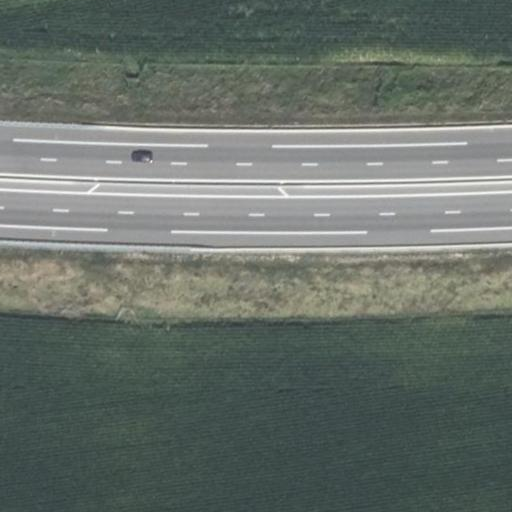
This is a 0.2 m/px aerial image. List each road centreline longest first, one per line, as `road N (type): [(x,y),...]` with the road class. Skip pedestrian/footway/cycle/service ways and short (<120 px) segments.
road 1 (trunk): [(511,162),(266,168),(0,160)]
road 2 (trunk): [(0,210),(260,217),(511,211)]
